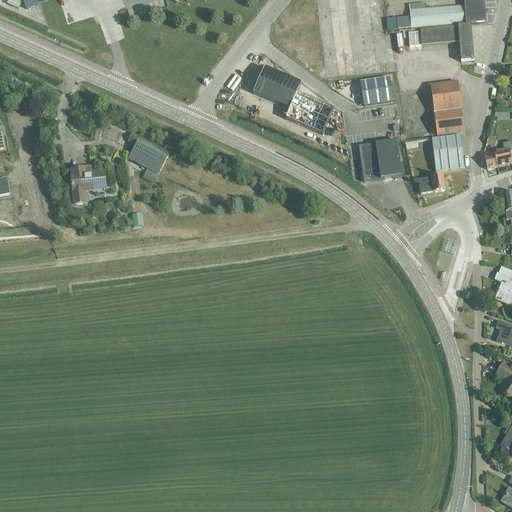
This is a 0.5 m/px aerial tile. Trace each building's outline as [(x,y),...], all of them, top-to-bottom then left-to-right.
[(425,4),(409,6),(409,11),(411,28),(470,24),(470,26),(484,25),(486,24),(484,0),(472,0),(464,1),(464,7),(425,10),(425,4)] [(386,21),(387,32),(398,32),(397,20),(386,21)] [(458,43),(460,63),(473,61),(470,26),(420,30),(421,46),(458,43)] [(266,68),(254,94),(291,111),(286,120),(323,136),(335,110),(298,94),(302,85),(266,68)] [(390,79),(360,84),(362,99),(364,107),(393,103),(390,79)] [(436,137),(464,133),(459,84),(430,87),(436,137)] [(169,155),(132,135),(128,142),(137,147),(135,150),(163,165),(169,155)] [(432,140),(433,149),(436,173),(464,170),(461,137),(432,140)] [(493,154),(496,153),(496,142),(489,140),(487,145),(491,147),(491,154),(484,155),(487,170),(496,168),(493,154)] [(364,183),(402,178),(397,142),(358,148),(364,183)] [(504,152),(496,153),(493,154),(496,168),(511,164),(511,162),(511,157),(511,156),(511,142),(502,145),(504,152)] [(65,172),(71,171),(71,176),(72,193),(73,192),(74,202),(84,201),(83,191),(106,189),(104,173),(92,174),(91,166),(65,168),(65,172)] [(431,179),(424,180),(425,186),(419,187),(420,196),(433,193),(433,194),(445,192),(443,177),(431,179)] [(135,225),(145,224),(145,214),(135,214),(135,225)] [(495,301),(511,307),(511,283),(511,281),(497,275),(494,282),(501,285),(495,301)] [(502,344),(511,348),(511,326),(498,321),(495,328),(501,331),(496,342),(502,345),(502,344)] [(511,370),(502,365),(498,373),(506,377),(498,391),(504,395),(505,393),(511,396),(511,370)] [(500,447),(511,453),(511,417),(511,418),(508,424),(511,426),(500,447)] [(503,504),(511,509),(511,479),(509,484),(511,485),(511,492),(510,491),(503,504)]
